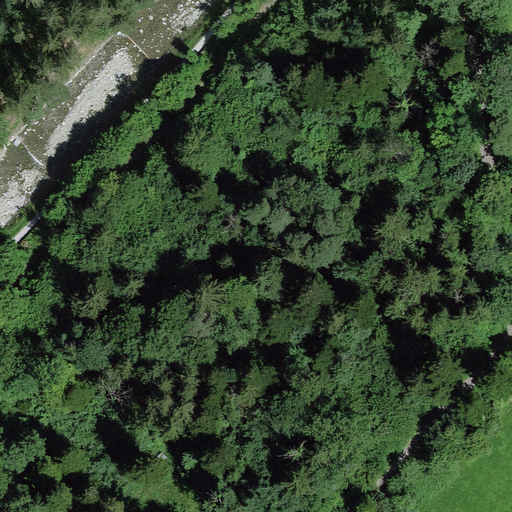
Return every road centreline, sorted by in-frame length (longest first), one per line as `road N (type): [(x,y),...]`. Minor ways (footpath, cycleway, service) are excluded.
road 1 (track): [(511,330),(452,407),(348,511)]
road 2 (track): [(457,0),(481,76),(488,178),(511,218)]
